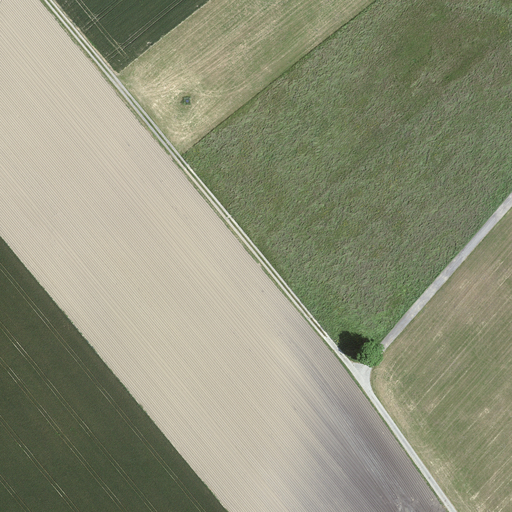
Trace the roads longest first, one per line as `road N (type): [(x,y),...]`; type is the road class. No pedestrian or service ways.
road 1 (track): [(454,511),(361,375),(50,0)]
road 2 (track): [(361,375),(511,208)]
